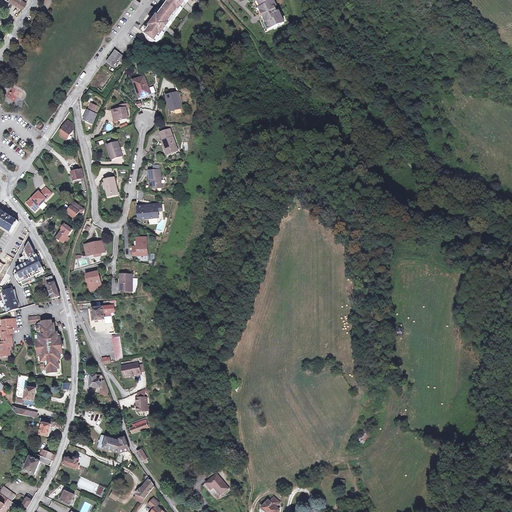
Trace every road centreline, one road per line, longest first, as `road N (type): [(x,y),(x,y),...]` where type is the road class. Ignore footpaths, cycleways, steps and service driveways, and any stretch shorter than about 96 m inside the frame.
road 1 (residential): [(72,100),(95,215),(110,226),(125,215),(146,117)]
road 2 (residential): [(71,313),(103,369),(132,452),(176,511)]
road 3 (residential): [(71,313),(71,417),(31,511)]
road 4 (track): [(76,316),(68,280),(88,195),(77,120)]
road 5 (residential): [(2,192),(58,273),(71,313)]
road 6 (residential): [(72,100),(146,0)]
